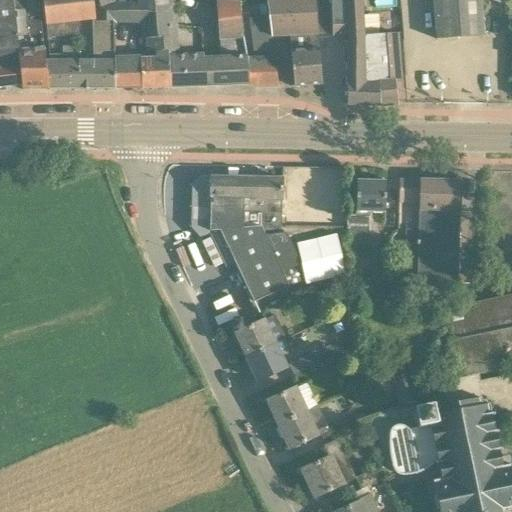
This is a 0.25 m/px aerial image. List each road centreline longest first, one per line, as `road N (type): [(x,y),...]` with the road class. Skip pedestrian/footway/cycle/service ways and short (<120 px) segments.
road 1 (residential): [(140,156),(153,233),(283,511)]
road 2 (secondary): [(139,134),(511,136)]
road 3 (secondary): [(0,137),(139,134)]
